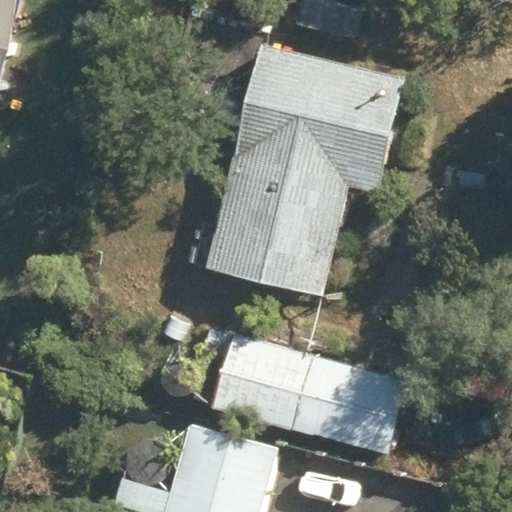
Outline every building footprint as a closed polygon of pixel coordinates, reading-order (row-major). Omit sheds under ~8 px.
[(0,0),(0,102),(3,103),(31,0),(0,0)] [(366,7),(337,0),(311,0),(306,22),(360,35),(366,7)] [(281,41),(225,265),(336,293),(364,181),(395,188),(423,76),(281,41)] [(504,55),(475,49),(460,128),(489,134),(504,55)] [(245,334),(227,406),(310,427),(328,356),(245,334)] [(180,398),(188,397),(195,393),(200,388),(204,380),(204,373),(202,365),(198,358),(191,354),(184,351),(176,352),(169,354),(163,359),(159,365),(157,373),(158,380),(161,387),(166,393),(172,396),(180,398)] [(310,427),(402,451),(421,380),(328,356),(310,427)] [(127,502),(164,511),(272,511),(290,448),(204,425),(185,493),(133,479),(127,502)]
